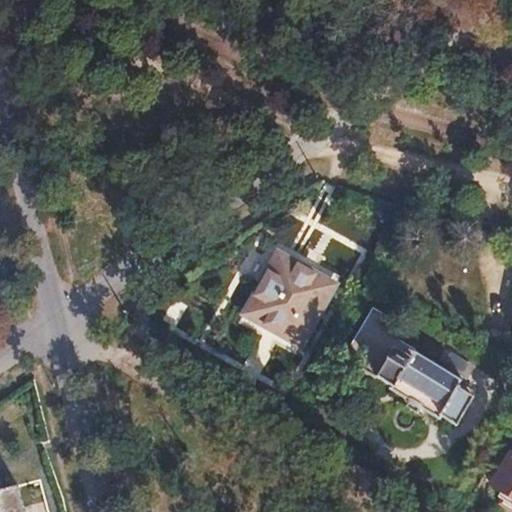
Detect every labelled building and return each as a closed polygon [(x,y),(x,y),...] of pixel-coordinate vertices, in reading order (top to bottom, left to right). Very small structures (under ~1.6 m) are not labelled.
[(300,244),(343,275),(359,255),(315,223),(300,244)] [(276,255),(244,312),(300,344),(332,286),(276,255)] [(369,308),(339,357),(366,374),(388,387),(386,390),(438,422),(440,419),(457,429),(474,401),(456,391),(458,387),(407,356),(408,353),(403,350),(392,344),(401,328),(369,308)] [(492,487),(509,497),(504,505),(511,510),(511,454),(492,487)] [(0,511),(24,511),(18,487),(17,486),(0,490),(0,511)]
